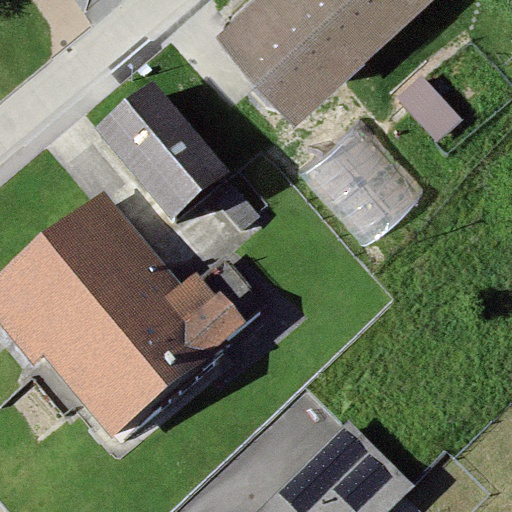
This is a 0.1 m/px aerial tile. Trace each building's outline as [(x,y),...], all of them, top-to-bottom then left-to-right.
[(223,0),(201,21),(278,105),(392,0),(223,0)] [(145,94),(85,141),(162,236),(221,188),(145,94)] [(390,140),(331,179),(364,228),(423,189),(390,140)] [(175,291),(98,202),(0,285),(0,328),(103,450),(238,335),(189,278),(175,291)] [(267,511),(386,511),(410,489),(351,429),(267,511)]
